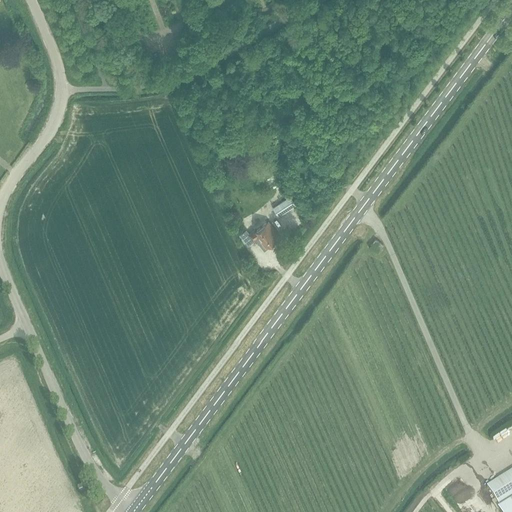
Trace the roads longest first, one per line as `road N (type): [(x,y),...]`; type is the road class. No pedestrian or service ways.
road 1 (secondary): [(134,509),(511,10)]
road 2 (unclassified): [(63,90),(179,77),(317,0)]
road 3 (unclassified): [(134,509),(86,458),(27,326)]
road 4 (unclassified): [(0,214),(50,130),(63,90)]
